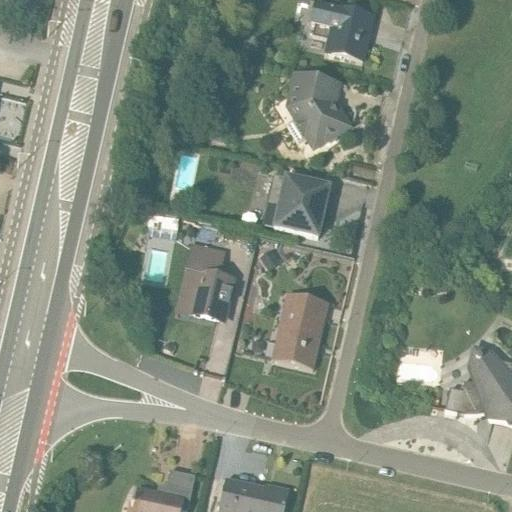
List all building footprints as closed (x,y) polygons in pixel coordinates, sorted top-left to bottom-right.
[(373,20),(314,7),(308,28),(313,29),(311,39),(326,42),(323,57),(362,66),(373,20)] [(340,88),(292,77),(283,112),(291,125),(285,129),(297,147),(302,143),(311,156),(351,132),(335,108),(340,88)] [(273,179),(261,229),(316,242),(324,208),(326,208),(330,192),(273,179)] [(224,255),(189,247),(173,317),(224,329),(235,283),(219,279),(224,255)] [(279,266),(271,253),(258,261),(267,274),(279,266)] [(444,284),(421,285),(422,297),(445,296),(444,284)] [(326,307),(285,298),(270,364),(312,374),(326,307)] [(511,368),(500,366),(490,355),(470,351),(465,370),(471,388),(463,385),(460,394),(449,392),(443,414),(466,419),(491,417),(489,423),(511,429),(511,368)] [(186,511),(193,480),(169,475),(164,492),(157,491),(156,497),(136,493),(131,511),(186,511)] [(217,511),(282,511),(287,494),(265,489),(264,492),(225,483),(224,483),(217,511)]
